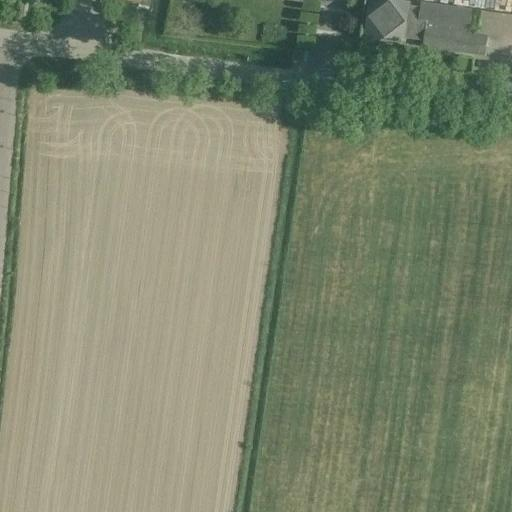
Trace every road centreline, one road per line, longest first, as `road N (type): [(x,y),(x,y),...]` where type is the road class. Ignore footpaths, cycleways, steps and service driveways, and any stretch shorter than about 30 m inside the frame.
road 1 (unclassified): [(78,49),(406,101),(511,103)]
road 2 (residential): [(0,181),(14,39)]
